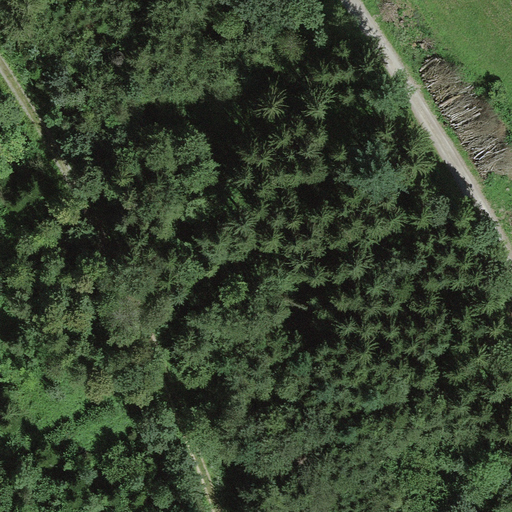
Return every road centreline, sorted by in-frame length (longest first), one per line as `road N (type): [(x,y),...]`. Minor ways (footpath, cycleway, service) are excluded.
road 1 (track): [(0,65),(89,209),(213,511)]
road 2 (track): [(340,0),(454,169),(511,287)]
